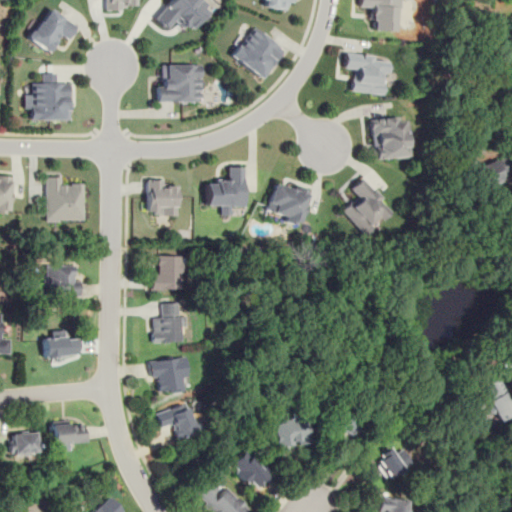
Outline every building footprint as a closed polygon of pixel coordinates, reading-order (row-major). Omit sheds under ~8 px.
[(102,0),(102,9),(132,9),(132,0),(102,0)] [(187,30),(210,3),(206,0),(164,0),(150,17),(167,32),(176,20),(187,30)] [(256,0),(256,6),(284,9),(284,0),(256,0)] [(397,0),(355,0),(355,9),(366,10),(365,29),(397,30),(397,0)] [(63,41),(73,24),(44,6),(24,38),(44,51),(53,36),(63,41)] [(224,53),(257,79),(280,49),(247,23),(224,53)] [(348,90),(382,94),(386,56),(341,51),(339,71),(349,72),(348,90)] [(197,62),(160,62),(160,75),(152,75),(152,101),(197,101),(197,62)] [(67,82),(30,82),(30,90),(22,90),(22,109),(28,109),(28,118),(67,118),(67,82)] [(367,117),(369,158),(405,156),(402,115),(367,117)] [(509,173),(500,155),(471,170),(480,187),(509,173)] [(201,203),(212,203),(212,213),(231,213),(230,204),(241,204),(241,165),(222,165),(222,178),(201,178),(201,203)] [(9,175),(0,174),(0,211),(6,212),(9,175)] [(42,221),(81,221),(81,185),(61,185),(61,176),(42,176),(42,221)] [(338,208),(361,235),(389,211),(360,176),(345,188),(352,197),(338,208)] [(173,214),(173,179),(143,179),(143,214),(173,214)] [(272,206),(270,217),(297,223),(306,188),(270,179),(264,204),(272,206)] [(179,289),(179,255),(150,255),(150,289),(179,289)] [(77,264),(40,264),(40,295),(77,295),(77,264)] [(148,342),(180,340),(179,315),(175,315),(174,299),(157,300),(158,315),(147,316),(148,342)] [(40,356),(75,356),(75,334),(49,334),(49,337),(40,337),(40,356)] [(186,390),(183,356),(145,359),(146,382),(155,382),(156,392),(186,390)] [(494,421),(511,410),(511,408),(492,372),(473,383),(494,421)] [(170,426),(173,437),(202,430),(199,418),(190,420),(186,403),(154,411),(158,429),(170,426)] [(320,428),(356,442),(363,424),(327,410),(320,428)] [(277,446),(308,440),(303,414),(272,420),(277,446)] [(81,424),(70,425),(69,419),(48,421),(50,444),(83,441),(81,424)] [(36,455),(36,432),(6,432),(6,455),(36,455)] [(224,465),(252,493),(271,474),(243,446),(224,465)] [(383,477),(400,472),(394,452),(377,457),(383,477)] [(217,492),(201,478),(187,494),(208,511),(243,511),(247,508),(222,486),(217,492)] [(85,511),(117,511),(119,510),(103,494),(85,511)] [(407,511),(407,496),(376,496),(376,511),(380,511),(407,511)]
